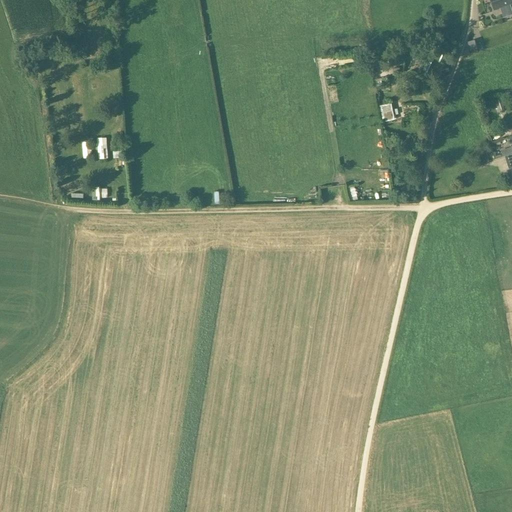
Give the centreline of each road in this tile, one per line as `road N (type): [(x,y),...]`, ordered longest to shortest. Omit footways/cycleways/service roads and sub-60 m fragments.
road 1 (track): [(0,197),(68,209),(421,207)]
road 2 (track): [(359,511),(421,207)]
road 3 (track): [(421,207),(436,115),(464,51),(471,0)]
road 4 (track): [(68,209),(51,333),(0,380)]
